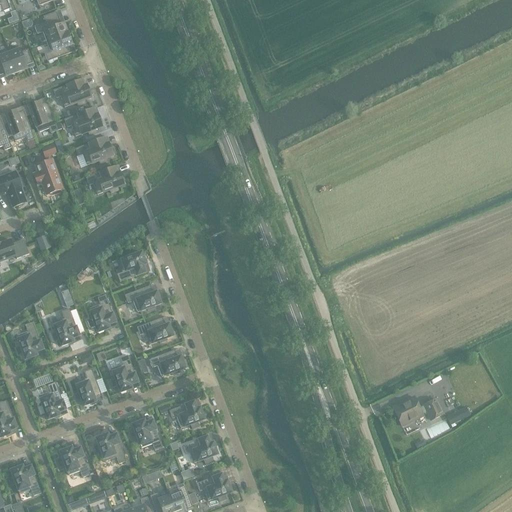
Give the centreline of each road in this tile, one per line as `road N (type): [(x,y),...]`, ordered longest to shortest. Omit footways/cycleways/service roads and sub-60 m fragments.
road 1 (unclassified): [(396,511),(267,160)]
road 2 (secondary): [(309,360),(219,121)]
road 3 (residential): [(36,442),(205,379)]
road 4 (unclassified): [(205,0),(267,160)]
road 5 (secondary): [(369,511),(309,360)]
road 6 (residential): [(205,379),(153,228)]
road 7 (secondary): [(309,360),(346,511)]
road 8 (residential): [(257,510),(205,379)]
road 9 (residential): [(95,58),(141,191)]
road 10 (secondary): [(174,0),(219,121)]
